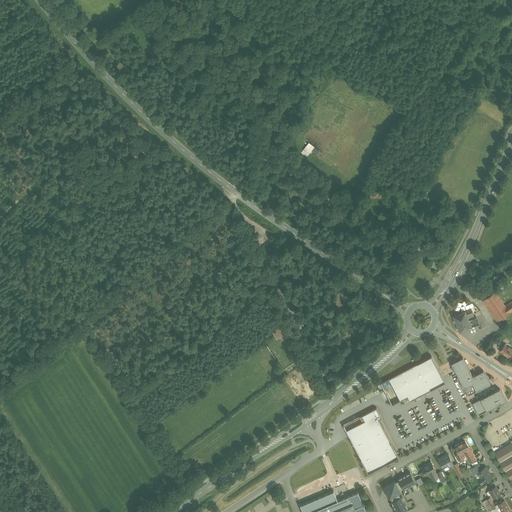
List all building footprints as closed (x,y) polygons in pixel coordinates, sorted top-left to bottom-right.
[(309,143),(301,153),(307,157),(312,151),(317,154),(320,151),(309,143)] [(495,291),(485,298),(500,320),(510,313),(505,306),(495,291)] [(471,309),(457,314),(457,313),(453,314),(454,316),(460,332),(468,328),(473,339),(483,332),(476,317),(469,320),(467,317),(473,314),(471,309)] [(285,334),(280,327),(272,332),(277,339),(285,334)] [(196,340),(192,344),(196,350),(201,346),(196,340)] [(511,352),(511,349),(504,344),(500,351),(508,357),(511,352)] [(446,382),(432,356),(382,383),(394,405),(410,396),(412,400),(446,382)] [(463,357),(451,363),(468,395),(490,384),(483,371),(472,376),(463,357)] [(506,400),(499,388),(472,403),(479,415),(506,400)] [(370,472),(400,456),(380,419),(383,418),(378,408),(345,426),(370,472)] [(468,440),(470,446),(474,445),(469,435),(463,437),(465,441),(468,440)] [(465,441),(455,446),(459,454),(456,455),(459,460),(465,457),(462,452),(464,452),(470,449),(465,441)] [(511,442),(494,453),(500,462),(506,471),(511,480),(510,480),(511,482),(511,442)] [(470,449),(464,452),(471,463),(476,460),(470,449)] [(448,454),(438,459),(443,469),(444,469),(448,466),(453,464),(448,454)] [(431,462),(421,467),(423,471),(421,473),(423,476),(425,475),(426,476),(430,474),(435,471),(436,471),(431,462)] [(478,464),(471,468),(475,474),(477,473),(477,472),(482,469),(478,464)] [(482,469),(477,472),(477,473),(481,478),(479,479),(482,484),(492,478),(486,467),(482,469)] [(410,470),(381,485),(394,511),(403,511),(410,509),(401,491),(417,483),(410,470)] [(496,486),(489,490),(494,499),(501,495),(496,486)] [(349,511),(354,510),(355,511),(366,511),(358,492),(338,501),(334,491),(300,505),(303,511),(349,511)] [(493,503),(490,497),(483,502),(486,507),(493,503)] [(504,500),(498,504),(499,507),(502,511),(509,511),(511,511),(509,508),(504,500)] [(493,503),(486,507),(489,511),(496,508),(496,507),(495,506),(493,503)]
